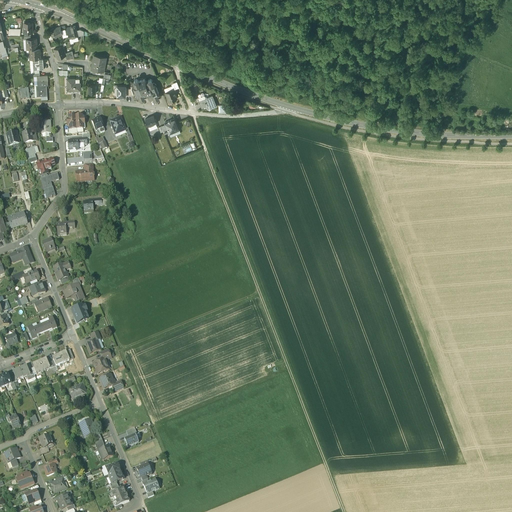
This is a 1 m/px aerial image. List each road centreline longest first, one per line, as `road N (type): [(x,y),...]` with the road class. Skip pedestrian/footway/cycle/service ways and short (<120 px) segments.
road 1 (track): [(193,114),(344,511)]
road 2 (secondary): [(289,107),(420,134),(511,136)]
road 3 (secondary): [(39,6),(178,65)]
road 4 (residential): [(57,105),(64,182),(32,236)]
road 5 (residential): [(193,114),(57,105)]
road 6 (residential): [(128,511),(142,501),(100,401)]
